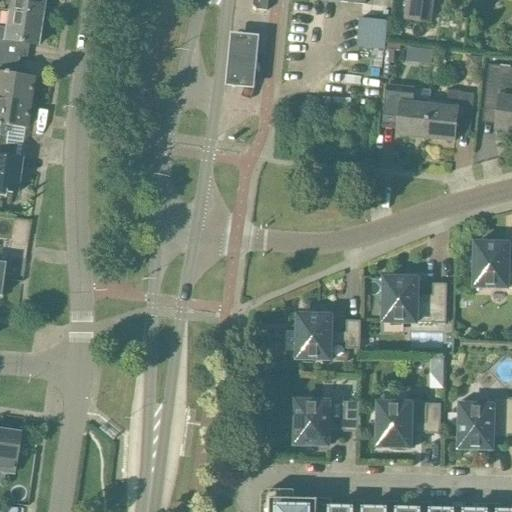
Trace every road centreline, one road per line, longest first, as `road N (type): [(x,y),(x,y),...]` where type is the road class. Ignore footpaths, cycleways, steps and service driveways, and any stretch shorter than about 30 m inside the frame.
road 1 (residential): [(75,371),(77,138),(93,0)]
road 2 (residential): [(197,236),(296,247),(346,242),(511,190)]
road 3 (residential): [(511,487),(254,482)]
road 4 (tertiary): [(151,475),(197,236)]
road 5 (tertiary): [(158,233),(151,475)]
road 6 (tertiary): [(197,236),(228,0)]
road 7 (tertiary): [(200,0),(165,151),(158,233)]
road 8 (residential): [(56,511),(75,371)]
